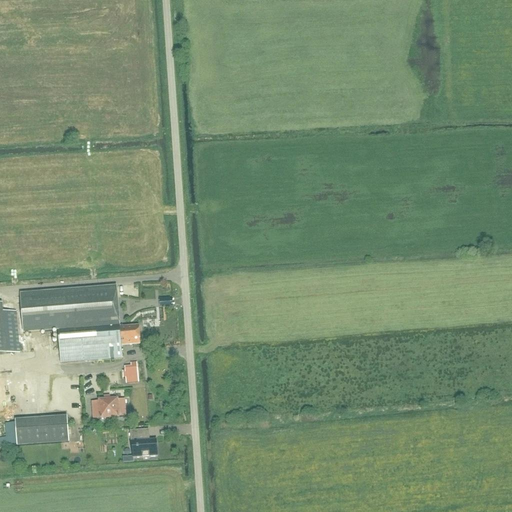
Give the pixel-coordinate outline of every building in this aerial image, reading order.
[(21,296),(23,336),(60,333),(61,365),(123,360),(122,346),(141,344),(139,328),(123,330),(122,327),(120,328),(119,315),(117,288),(21,296)] [(0,355),(19,354),(15,313),(3,314),(3,306),(0,306),(0,355)] [(50,360),(50,368),(59,367),(58,359),(50,360)] [(138,381),(137,366),(124,367),(125,372),(123,372),(123,380),(126,380),(126,382),(138,381)] [(118,400),(100,402),(93,403),(94,420),(101,419),(101,420),(119,418),(126,417),(124,400),(118,401),(118,400)] [(67,419),(17,424),(19,450),(70,446),(67,419)] [(130,433),(131,445),(132,445),(133,458),(133,460),(143,459),(143,461),(149,461),(149,459),(157,458),(156,442),(148,443),(146,441),(145,432),(130,433)]
